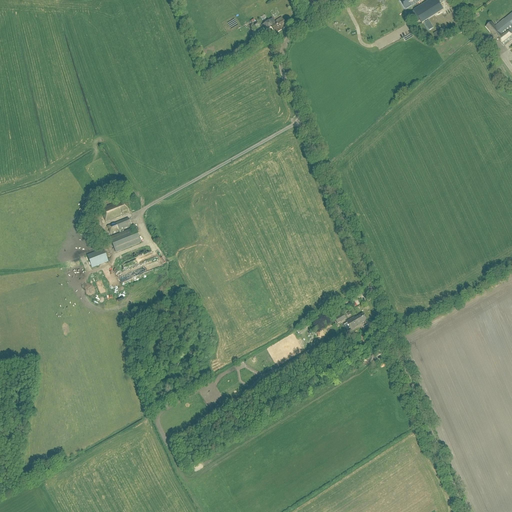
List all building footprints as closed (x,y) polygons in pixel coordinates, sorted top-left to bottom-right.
[(412,6),(422,0),(403,0),(400,2),(405,9),(411,5),(412,6)] [(430,0),(413,11),(422,24),(443,11),(436,0),(430,0)] [(511,13),(504,20),(503,19),(500,21),(501,22),(495,27),(492,23),(486,27),(498,40),(504,47),(511,40),(511,35),(511,36),(511,35),(511,13)] [(282,28),(286,26),(281,18),(277,21),(271,25),(269,22),(262,25),(265,30),(271,26),(275,33),(283,29),(282,28)] [(254,20),(251,22),(247,23),(249,26),(248,27),(249,28),(253,26),(255,30),(259,28),(257,24),(259,24),(260,21),(258,19),(255,19),(255,21),(254,20)] [(436,38),(445,32),(443,28),(433,34),(436,38)] [(100,209),(106,223),(129,214),(124,200),(120,202),(119,202),(100,209)] [(130,226),(130,225),(128,219),(107,227),(110,234),(119,231),(120,234),(110,238),(116,253),(141,243),(135,228),(124,232),(123,230),(130,227),(130,226)] [(103,249),(87,256),(92,269),(96,267),(95,266),(108,261),(103,249)] [(146,273),(156,269),(154,264),(145,268),(146,273)] [(337,324),(345,319),(343,314),(334,319),(337,324)] [(364,320),(365,320),(362,314),(355,319),(354,317),(346,322),(351,330),(360,325),(360,324),(364,321),(364,320)]
